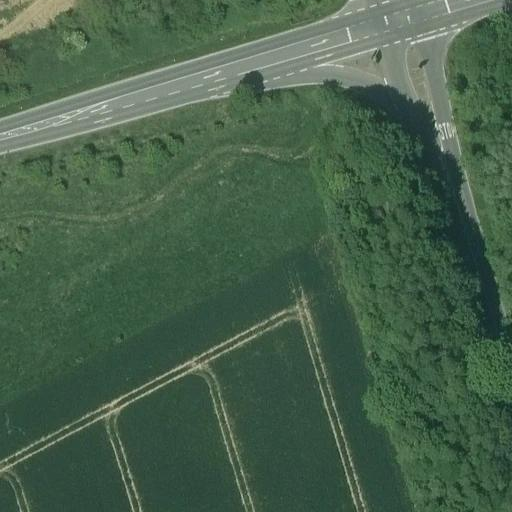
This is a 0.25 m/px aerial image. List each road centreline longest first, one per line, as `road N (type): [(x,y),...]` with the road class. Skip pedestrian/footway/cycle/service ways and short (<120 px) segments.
road 1 (tertiary): [(276,69),(0,138)]
road 2 (tertiary): [(511,341),(438,114)]
road 3 (tertiary): [(438,114),(366,82),(276,69)]
road 4 (tertiary): [(413,34),(276,69)]
